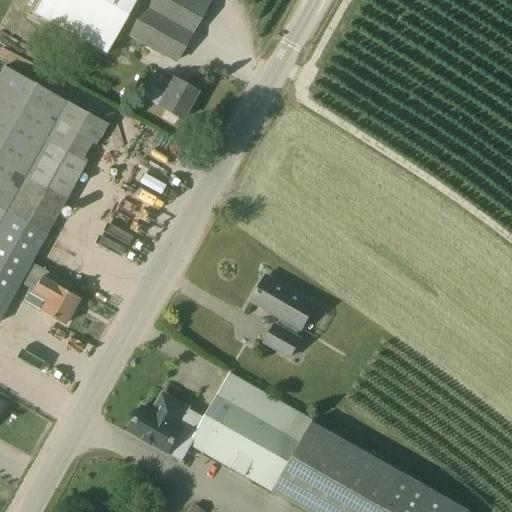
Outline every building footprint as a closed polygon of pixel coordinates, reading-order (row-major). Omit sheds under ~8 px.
[(105,55),(118,32),(175,64),(209,2),(204,0),(39,0),(32,14),(105,55)] [(78,299),(67,293),(71,286),(30,263),(107,125),(66,103),(3,67),(0,73),(0,318),(18,285),(31,292),(30,294),(45,303),(40,313),(63,326),(78,299)] [(197,93),(172,80),(163,95),(150,88),(144,99),(157,106),(157,107),(182,121),(197,93)] [(316,305),(267,277),(252,302),(283,320),(280,326),(275,323),(263,344),(291,359),(302,339),(297,336),(300,330),(301,331),(316,305)] [(273,493),(306,511),(468,511),(230,374),(191,441),(193,442),(190,446),(273,493)] [(167,454),(177,436),(189,443),(203,420),(186,410),(187,408),(162,393),(151,412),(142,406),(127,431),(167,454)]
